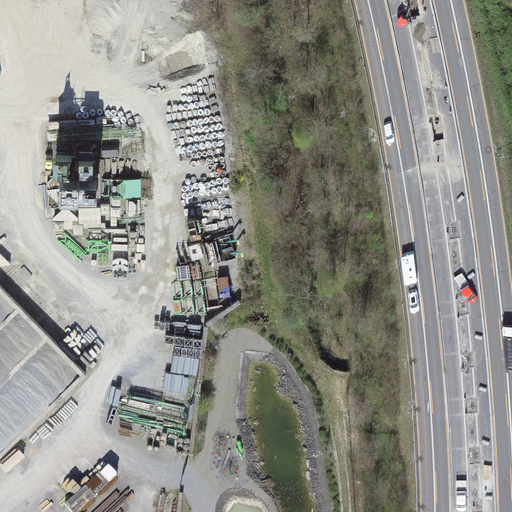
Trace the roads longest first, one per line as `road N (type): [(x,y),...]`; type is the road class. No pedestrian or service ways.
road 1 (motorway): [(385,0),(427,215),(452,511)]
road 2 (motorway): [(497,511),(479,264),(432,0)]
